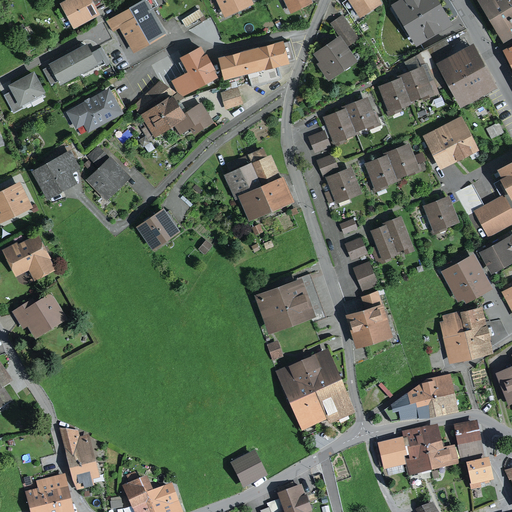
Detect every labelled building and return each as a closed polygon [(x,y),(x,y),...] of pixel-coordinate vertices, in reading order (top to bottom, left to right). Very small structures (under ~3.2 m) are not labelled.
[(96,13),(89,0),(70,0),(63,4),(74,25),(96,13)] [(154,0),(142,0),(129,7),(129,8),(148,41),(163,32),(151,9),(158,5),(154,0)] [(250,3),(248,0),(219,0),(226,14),(250,3)] [(286,0),(292,11),(310,2),(309,0),(286,0)] [(351,0),(361,14),(378,2),(376,0),(351,0)] [(435,0),(402,0),(392,6),(415,47),(451,27),(435,0)] [(511,0),(482,0),(493,17),(496,15),(499,22),(497,23),(505,36),(511,30),(511,0)] [(124,27),(136,48),(148,41),(129,8),(108,20),(114,30),(120,27),(121,29),(124,27)] [(203,15),(199,9),(193,13),(197,19),(203,15)] [(332,24),(346,44),(356,37),(343,17),(332,24)] [(226,77),(248,72),(252,86),(277,79),(281,77),(277,64),(294,59),(289,41),(221,59),(226,77)] [(24,42),(17,45),(19,50),(26,48),(24,42)] [(319,63),(328,75),(351,60),(338,42),(320,54),(324,60),(319,63)] [(78,73),(96,63),(90,53),(86,46),(69,55),(78,73)] [(215,74),(214,72),(215,71),(209,60),(208,61),(201,48),(182,58),(190,73),(175,81),(181,92),(215,74)] [(97,49),(90,53),(96,63),(98,67),(105,63),(97,49)] [(427,49),(415,56),(418,62),(424,59),(426,63),(432,60),(427,49)] [(471,50),(442,66),(461,101),(490,85),(471,50)] [(60,82),(78,73),(69,55),(51,65),(60,82)] [(403,74),(404,77),(401,78),(409,98),(429,90),(421,70),(415,73),(414,70),(403,74)] [(33,74),(11,86),(20,104),(43,92),(33,74)] [(383,88),(390,108),(410,100),(409,98),(401,78),(389,82),(390,85),(383,88)] [(211,121),(201,104),(184,115),(174,99),(171,98),(175,91),(160,81),(136,104),(149,125),(142,129),(148,138),(173,122),(180,131),(189,125),(194,132),(211,121)] [(89,129),(126,108),(115,88),(70,113),(77,125),(85,121),(89,129)] [(222,93),(226,108),(241,103),(237,88),(222,93)] [(374,121),(366,101),(346,108),(347,111),(354,128),(374,121)] [(327,119),(335,139),(355,131),(354,128),(347,111),(327,119)] [(425,136),(440,165),(476,147),(461,118),(425,136)] [(486,128),(491,138),(503,132),(498,122),(486,128)] [(313,144),(326,139),(323,132),(310,137),(313,144)] [(329,146),(326,139),(313,144),(316,151),(329,146)] [(415,167),(407,147),(387,155),(388,157),(395,175),(415,167)] [(90,156),(99,165),(106,158),(98,148),(90,156)] [(249,156),(260,181),(273,175),(262,151),(249,156)] [(318,161),(321,168),(334,162),(332,155),(318,161)] [(38,173),(49,193),(71,180),(67,174),(76,169),(69,156),(38,173)] [(369,165),(377,185),(397,177),(395,175),(388,157),(369,165)] [(111,162),(92,180),(106,194),(124,176),(111,162)] [(324,175),(337,169),(334,162),(321,168),(324,175)] [(511,163),(500,170),(505,178),(495,183),(502,197),(476,211),(489,234),(511,221),(511,163)] [(230,173),(241,196),(245,194),(261,188),(251,164),(230,173)] [(350,202),(347,195),(357,191),(350,171),(330,179),(334,190),(325,193),(329,202),(337,199),(340,206),(350,202)] [(286,200),(277,181),(261,187),(270,207),(286,200)] [(0,193),(0,218),(28,205),(18,185),(0,193)] [(245,194),(254,214),(270,207),(261,187),(261,188),(245,194)] [(455,219),(447,200),(427,208),(435,227),(455,219)] [(140,227),(152,245),(175,229),(163,211),(140,227)] [(340,224),(344,233),(357,228),(353,219),(340,224)] [(399,219),(386,224),(387,227),(396,249),(409,243),(399,219)] [(253,227),(255,234),(262,231),(259,225),(253,227)] [(383,256),(397,251),(396,249),(387,227),(374,232),(379,245),(371,248),(378,265),(386,262),(383,256)] [(30,265),(35,275),(51,267),(36,238),(8,252),(18,271),(30,265)] [(509,254),(511,252),(511,238),(485,253),(493,267),(511,258),(509,254)] [(347,244),(349,251),(363,246),(360,239),(347,244)] [(206,242),(200,248),(205,252),(210,246),(206,242)] [(366,252),(363,246),(349,251),(352,258),(366,252)] [(486,286),(472,260),(448,273),(457,290),(467,285),(472,294),(486,286)] [(355,268),(358,275),(371,270),(368,263),(355,268)] [(374,277),(371,270),(358,275),(360,282),(374,277)] [(313,323),(326,318),(310,273),(296,278),(298,284),(261,298),(271,327),(310,313),(313,323)] [(377,284),(374,277),(360,282),(363,289),(377,284)] [(390,333),(377,290),(362,296),(367,311),(348,316),(357,343),(390,333)] [(28,305),(16,313),(20,320),(27,316),(37,333),(60,318),(50,301),(33,312),(28,305)] [(466,332),(465,332),(470,354),(487,349),(481,323),(478,323),(474,311),(461,314),(466,332)] [(453,358),(470,354),(465,332),(464,333),(461,323),(451,326),(452,330),(446,331),(453,358)] [(280,356),(275,343),(267,346),(272,359),(280,356)] [(325,354),(280,374),(293,403),(337,383),(325,354)] [(0,404),(8,399),(0,386),(0,383),(7,379),(0,368),(0,404)] [(511,372),(500,377),(510,401),(511,399),(511,372)] [(411,415),(409,405),(450,396),(446,377),(429,381),(423,385),(424,389),(418,391),(398,401),(399,402),(385,410),(392,421),(399,420),(402,418),(412,416),(411,415)] [(330,419),(349,410),(337,383),(293,403),(291,404),(302,427),(328,415),(330,419)] [(427,418),(454,412),(450,396),(409,405),(411,415),(412,416),(426,412),(427,418)] [(464,461),(481,458),(474,422),(471,422),(457,424),(464,461)] [(434,427),(404,434),(405,440),(408,450),(426,446),(438,444),(434,427)] [(72,468),(93,462),(91,451),(78,454),(74,439),(77,438),(76,431),(60,429),(67,454),(68,453),(72,468)] [(74,439),(78,454),(91,451),(86,436),(78,438),(77,438),(74,439)] [(385,464),(384,459),(404,454),(401,441),(400,439),(395,440),(395,442),(381,445),(382,449),(377,450),(380,465),(385,464)] [(406,458),(409,471),(431,466),(426,446),(408,450),(405,440),(401,441),(404,454),(405,458),(406,458)] [(444,450),(442,443),(438,444),(426,446),(431,466),(454,461),(451,449),(444,450)] [(235,464),(244,483),(264,473),(254,455),(235,464)] [(480,487),(479,482),(490,479),(485,460),(467,464),(472,483),(470,484),(471,489),(480,487)] [(92,485),(90,476),(96,474),(93,462),(72,468),(77,489),(92,485)] [(63,476),(37,482),(39,495),(66,488),(63,476)] [(153,497),(145,478),(140,481),(148,498),(153,511),(179,511),(171,487),(160,491),(161,494),(153,497)] [(153,511),(148,498),(140,481),(128,486),(136,503),(135,504),(138,511),(153,511)] [(310,511),(302,487),(294,489),(292,484),(278,489),(283,506),(280,507),(282,511),(310,511)] [(30,511),(68,511),(72,511),(66,488),(39,495),(35,496),(33,490),(26,492),(30,511)] [(122,507),(121,500),(110,502),(111,509),(122,507)] [(436,511),(429,500),(418,507),(420,511),(421,511),(426,509),(427,511),(436,511)]
